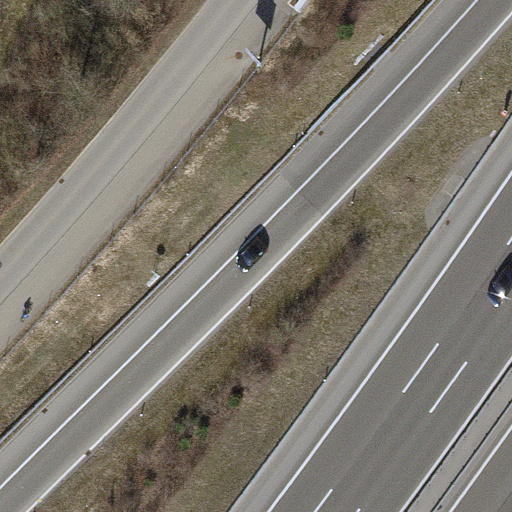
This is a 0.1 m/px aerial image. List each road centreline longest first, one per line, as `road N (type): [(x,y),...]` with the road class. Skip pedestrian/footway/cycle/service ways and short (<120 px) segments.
road 1 (motorway): [(502,0),(327,189),(4,511)]
road 2 (tertiary): [(0,279),(234,0)]
road 3 (motorway): [(511,267),(336,511)]
